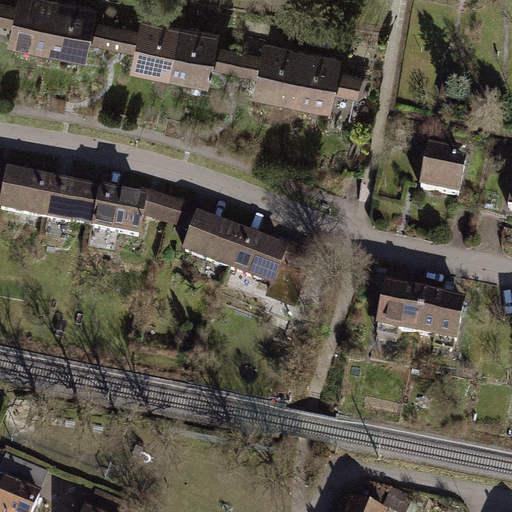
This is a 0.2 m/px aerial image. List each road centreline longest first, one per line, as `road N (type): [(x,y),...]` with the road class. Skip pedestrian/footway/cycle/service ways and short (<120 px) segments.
road 1 (residential): [(0,135),(208,181),(358,238),(511,269)]
road 2 (residential): [(319,511),(342,470),(495,498)]
